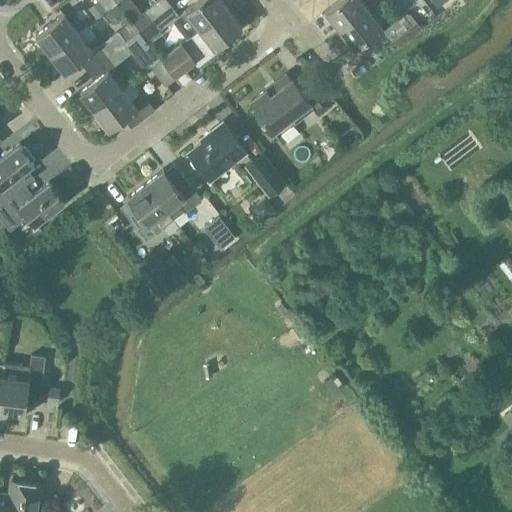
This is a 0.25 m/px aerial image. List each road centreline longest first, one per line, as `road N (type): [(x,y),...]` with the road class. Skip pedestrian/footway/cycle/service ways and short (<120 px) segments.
road 1 (residential): [(275,23),(268,38),(122,151),(93,159),(71,147),(0,53)]
road 2 (residential): [(128,511),(87,460),(0,447)]
